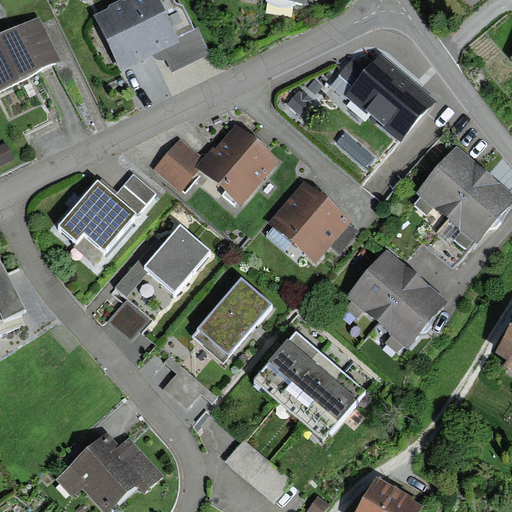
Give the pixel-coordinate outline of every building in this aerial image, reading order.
[(131,0),(95,18),(122,73),(158,55),(164,52),(175,74),(211,55),(199,30),(195,32),(182,7),(176,3),(174,0),(131,0)] [(0,92),(61,62),(41,20),(0,39),(0,92)] [(401,147),(438,103),(382,55),(368,72),(354,60),(339,78),(352,90),(345,99),(401,147)] [(299,93),(288,106),(300,116),(312,103),(310,101),(311,100),(304,93),(302,95),(299,93)] [(242,209),(282,163),(259,144),(237,125),(216,149),(212,146),(202,158),(180,139),(155,168),(184,193),(201,173),(242,209)] [(7,142),(0,145),(0,167),(16,160),(7,142)] [(433,211),(445,222),(488,175),(458,149),(415,196),(420,200),(414,206),(427,218),(433,211)] [(511,206),(511,196),(488,175),(445,222),(459,234),(454,240),(466,250),(472,244),(476,248),(511,206)] [(98,184),(59,230),(78,246),(86,238),(105,255),(157,196),(134,176),(115,198),(108,192),(98,184)] [(269,227),(315,267),(332,247),(340,254),(357,235),(349,228),(352,224),(332,207),(306,185),(269,227)] [(176,294),(210,255),(180,229),(162,249),(146,269),(176,294)] [(363,313),(378,326),(418,278),(387,253),(349,299),(354,303),(348,310),(359,318),(363,313)] [(0,262),(0,325),(26,312),(0,262)] [(448,303),(418,278),(378,326),(393,338),(389,344),(398,352),(403,346),(409,351),(448,303)] [(272,308),(242,283),(195,339),(224,364),(254,329),(272,308)] [(127,302),(108,324),(132,344),(151,323),(127,302)] [(511,329),(495,357),(505,363),(502,368),(511,374),(511,329)] [(253,386),(278,406),(320,355),(295,335),(253,386)] [(344,374),(320,355),(278,406),(301,426),(344,374)] [(220,398),(170,356),(163,364),(175,374),(161,391),(188,413),(200,399),(212,408),(220,398)] [(366,396),(344,374),(301,426),(324,445),(366,396)] [(110,436),(59,483),(75,500),(85,491),(105,511),(111,511),(137,489),(144,497),(165,478),(129,439),(120,447),(110,436)] [(246,443),(227,464),(274,505),(293,484),(246,443)] [(378,476),(356,511),(420,511),(424,507),(412,500),(413,497),(398,488),(378,476)] [(319,497),(308,511),(326,511),(331,506),(319,497)]
